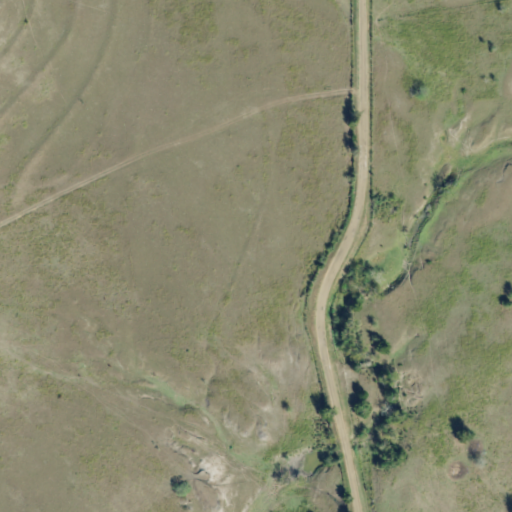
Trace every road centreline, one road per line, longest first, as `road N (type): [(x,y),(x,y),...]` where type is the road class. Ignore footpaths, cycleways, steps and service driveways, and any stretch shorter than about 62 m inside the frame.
road 1 (residential): [(357,511),(314,320),(325,273),(358,202),(360,0)]
road 2 (residential): [(360,84),(239,95),(0,217)]
